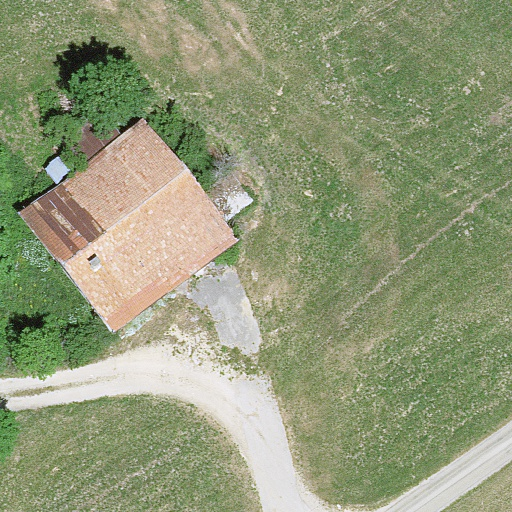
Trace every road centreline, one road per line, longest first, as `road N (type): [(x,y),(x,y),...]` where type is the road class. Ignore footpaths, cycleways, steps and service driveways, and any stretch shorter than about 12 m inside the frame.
road 1 (unknown): [(201,335),(296,511)]
road 2 (unclassified): [(511,441),(411,511)]
